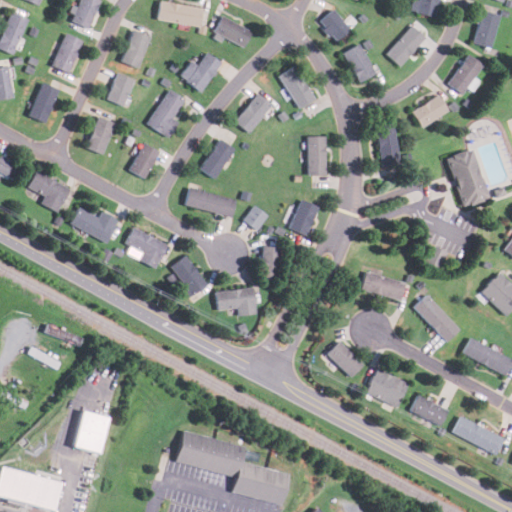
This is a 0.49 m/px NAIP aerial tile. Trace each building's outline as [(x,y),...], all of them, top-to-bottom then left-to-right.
[(77,0),(68,21),(85,28),(98,0),(77,0)] [(417,0),(414,13),(432,17),(436,0),(417,0)] [(199,7),(156,1),(154,19),(196,25),(199,7)] [(315,22),(332,42),(347,29),(331,9),(315,22)] [(496,15),(478,10),(469,42),(488,47),(496,15)] [(0,30),(0,49),(10,54),(25,19),(8,12),(0,30)] [(240,46),(248,30),(220,15),(211,31),(240,46)] [(423,38),(410,25),(383,52),(397,65),(423,38)] [(147,36),(131,29),(118,60),(134,67),(147,36)] [(66,72),(80,40),(63,33),(49,64),(66,72)] [(340,53),(357,82),(373,72),(356,43),(340,53)] [(219,63),(204,52),(195,65),(189,61),(178,76),(198,91),(219,63)] [(445,82),(460,93),(480,64),(465,54),(445,82)] [(276,75),(296,107),(312,97),(291,65),(276,75)] [(0,98),(10,97),(7,66),(0,66),(0,98)] [(103,97),(119,105),(131,80),(114,72),(103,97)] [(18,115),(42,125),(49,108),(42,105),(51,84),(33,77),(18,115)] [(175,122),(169,118),(182,99),(167,89),(144,121),(165,137),(175,122)] [(268,105),(255,93),(232,119),(246,131),(268,105)] [(410,110),(419,126),(445,110),(436,94),(410,110)] [(82,146),(98,154),(112,123),(96,115),(82,146)] [(372,125),(379,166),(398,163),(391,122),(372,125)] [(304,135),(304,174),(323,174),(323,135),(304,135)] [(199,168),(212,176),(229,148),(216,140),(199,168)] [(126,169),(141,178),(157,151),(142,142),(126,169)] [(460,206),(486,198),(470,148),(445,156),(460,206)] [(19,166),(0,155),(0,172),(11,179),(19,166)] [(25,186),(42,195),(38,203),(54,211),(67,187),(33,170),(25,186)] [(182,205),(229,215),(232,197),(185,188),(182,205)] [(302,235),(316,207),(300,199),(286,226),(302,235)] [(240,218),(253,229),(265,215),(251,204),(240,218)] [(98,210),(95,216),(75,206),(67,223),(104,241),(115,218),(98,210)] [(152,268),(165,244),(131,226),(122,242),(127,245),(123,252),(152,268)] [(511,234),(502,248),(511,256),(511,234)] [(278,247),(260,245),(257,279),(275,280),(278,247)] [(444,252),(429,245),(421,261),(435,268),(444,252)] [(204,283),(183,255),(168,265),(189,294),(204,283)] [(402,282),(363,271),(358,288),(396,300),(402,282)] [(511,305),(511,287),(497,272),(479,290),(503,315),(511,305)] [(251,286),(213,291),(215,309),(235,307),(236,315),(253,313),(251,286)] [(456,327),(423,294),(410,307),(444,340),(456,327)] [(79,344),(81,335),(44,325),(42,334),(79,344)] [(459,354),(503,374),(510,358),(466,338),(459,354)] [(348,376),(360,364),(337,340),(324,352),(348,376)] [(24,353),(53,367),(57,360),(27,346),(24,353)] [(405,382),(373,368),(363,391),(394,406),(405,382)] [(24,401),(0,389),(0,398),(20,408),(24,401)] [(436,425),(444,410),(415,394),(407,409),(436,425)] [(80,408),(71,445),(97,452),(106,416),(80,408)] [(500,436),(456,417),(449,433),(493,453),(500,436)] [(229,492),(279,503),(286,471),(238,461),(242,444),(179,430),(172,462),(233,475),(229,492)] [(0,464),(0,496),(49,510),(57,480),(0,464)]
